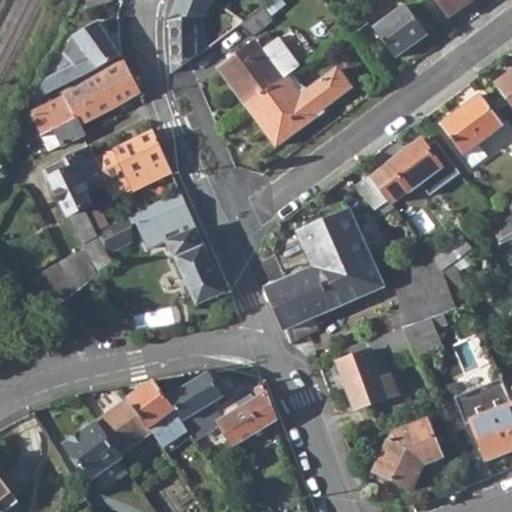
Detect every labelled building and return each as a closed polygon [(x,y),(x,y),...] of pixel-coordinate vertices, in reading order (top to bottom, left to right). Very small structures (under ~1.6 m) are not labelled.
[(86,0),(89,9),(114,2),(113,0),(86,0)] [(207,10),(213,2),(209,0),(176,0),(172,11),(207,10)] [(438,0),(451,16),(472,0),(438,0)] [(375,29),(396,57),(427,33),(406,4),(375,29)] [(261,7),(242,20),(250,32),(269,19),(261,7)] [(242,20),(229,12),(222,20),(232,22),(235,25),(242,20)] [(173,71),(196,54),(195,37),(194,17),(169,17),(168,19),(173,71)] [(43,86),(47,93),(121,55),(100,22),(73,37),(78,42),(65,52),(75,64),(47,78),(43,86)] [(220,68),(247,106),(283,79),(288,76),(293,71),(300,67),(278,37),(272,42),(266,33),(220,68)] [(206,37),(195,37),(196,54),(207,46),(206,37)] [(125,61),(65,95),(79,123),(141,90),(125,61)] [(300,93),(288,76),(283,79),(247,106),(276,145),(317,116),(313,111),(335,95),(340,95),(345,91),(348,86),(348,81),(335,70),(306,92),(305,89),(300,93)] [(511,70),(498,82),(511,101),(511,70)] [(35,99),(38,103),(43,98),(39,93),(35,99)] [(442,123),(465,153),(504,125),(481,94),(442,123)] [(48,104),(41,107),(31,113),(22,132),(32,151),(46,142),(51,150),(84,133),(79,123),(65,95),(48,104)] [(41,107),(48,104),(43,98),(38,103),(41,107)] [(96,157),(110,184),(166,156),(153,129),(96,157)] [(422,138),(389,163),(389,164),(372,177),(388,199),(391,203),(443,166),(422,138)] [(31,314),(39,324),(89,286),(114,267),(107,253),(96,232),(84,208),(90,205),(86,197),(106,187),(110,184),(96,157),(91,146),(55,163),(61,174),(53,179),(87,249),(62,263),(70,278),(48,295),(51,299),(31,314)] [(110,184),(106,187),(113,202),(172,171),(166,156),(110,184)] [(357,186),(375,210),(388,199),(372,177),(371,176),(357,186)] [(180,189),(143,208),(146,215),(165,228),(192,215),(180,189)] [(266,288),(275,308),(323,287),(319,277),(370,255),(350,208),(298,231),(313,267),(266,288)] [(96,232),(107,253),(131,241),(130,223),(127,217),(96,232)] [(494,232),(499,242),(511,236),(511,218),(501,227),(494,232)] [(167,240),(197,303),(226,291),(197,226),(167,240)] [(462,236),(442,251),(452,264),(464,255),(472,249),(462,236)] [(442,251),(432,258),(442,272),(452,264),(442,251)] [(275,308),(286,331),(313,319),(384,288),(370,255),(319,277),(323,287),(275,308)] [(443,274),(452,297),(467,290),(459,271),(471,264),(464,255),(452,264),(442,272),(443,274)] [(394,271),(401,290),(443,274),(442,272),(432,258),(430,257),(394,271)] [(397,292),(410,325),(444,312),(456,308),(452,297),(443,274),(401,290),(397,292)] [(115,321),(95,299),(97,298),(90,290),(77,301),(85,309),(86,308),(105,329),(115,321)] [(448,323),(444,312),(410,325),(404,327),(411,344),(415,354),(443,344),(438,328),(448,323)] [(318,329),(313,319),(286,331),(290,341),(318,329)] [(382,354),(411,344),(404,327),(367,340),(371,349),(338,361),(355,409),(397,393),(390,373),(382,377),(374,357),(382,354)] [(390,373),(382,354),(374,357),(382,377),(390,373)] [(197,413),(231,390),(244,380),(210,372),(172,397),(190,432),(191,434),(205,425),(197,413)] [(154,435),(164,449),(190,432),(157,380),(130,400),(154,435)] [(231,390),(241,407),(266,392),(264,385),(244,380),(231,390)] [(220,421),(234,443),(276,418),(266,392),(241,407),(220,421)] [(98,423),(122,457),(154,435),(130,400),(98,423)] [(511,403),(472,419),(488,460),(511,450),(511,403)] [(375,472),(412,489),(425,462),(428,463),(442,457),(427,421),(393,434),(389,441),(375,472)] [(93,479),(120,461),(122,457),(98,423),(71,442),(67,446),(90,478),(93,479)] [(0,511),(6,511),(20,502),(0,476),(0,511)]
